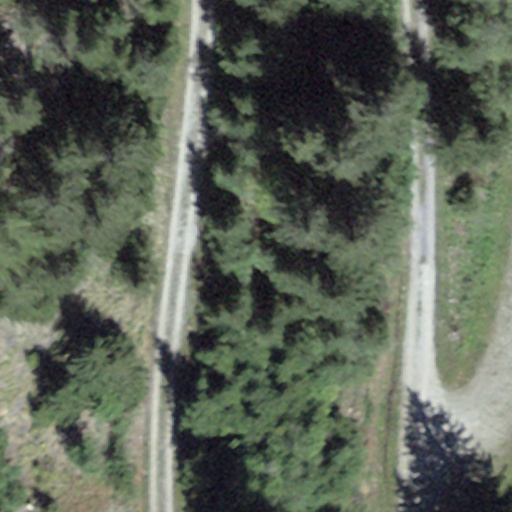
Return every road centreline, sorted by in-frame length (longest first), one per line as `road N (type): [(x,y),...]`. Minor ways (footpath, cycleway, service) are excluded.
road 1 (track): [(511,391),(493,433),(451,466),(427,429),(415,380),(427,105),(417,0)]
road 2 (track): [(214,0),(167,511)]
